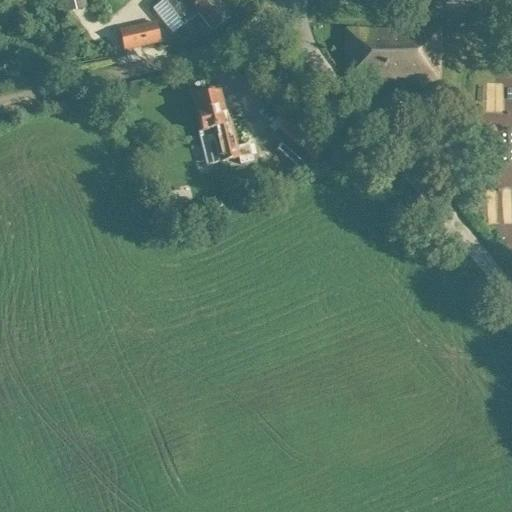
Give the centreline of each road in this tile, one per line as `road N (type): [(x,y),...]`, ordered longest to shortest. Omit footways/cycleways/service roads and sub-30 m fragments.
road 1 (unclassified): [(511,290),(278,10)]
road 2 (unclassified): [(0,99),(222,48),(278,10)]
